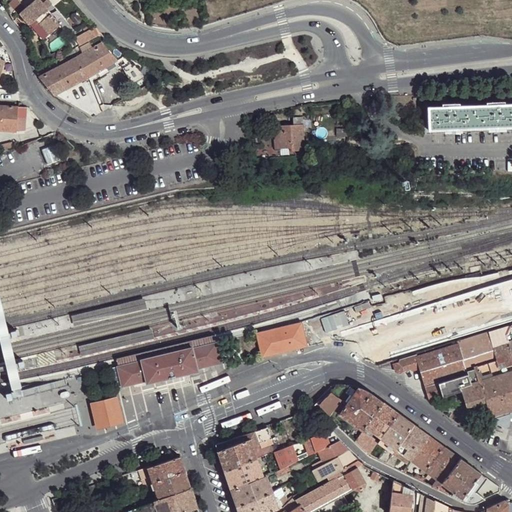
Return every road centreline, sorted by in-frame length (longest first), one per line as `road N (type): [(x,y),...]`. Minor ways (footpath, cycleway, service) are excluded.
road 1 (tertiary): [(371,67),(361,29),(330,9),(279,13),(187,47)]
road 2 (tertiary): [(0,30),(28,88),(65,123),(87,132),(169,119)]
road 3 (secondary): [(511,477),(377,381),(337,363)]
road 4 (unclassified): [(511,488),(478,508),(459,506),(362,457),(336,430)]
road 5 (unclassified): [(0,505),(184,435)]
road 6 (secondary): [(337,363),(362,345),(511,298)]
road 7 (tertiary): [(187,47),(319,26),(333,42),(337,72)]
road 8 (tertiary): [(337,72),(169,119)]
road 9 (tertiary): [(169,119),(340,89)]
road 10 (secondary): [(337,363),(184,435)]
road 11 (tertiary): [(511,50),(371,67)]
road 12 (tertiary): [(373,86),(511,68)]
